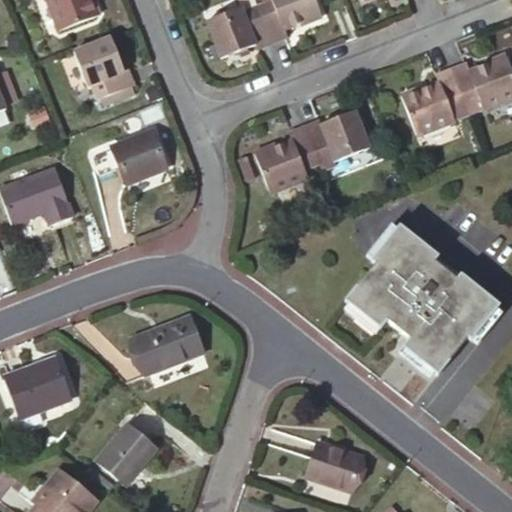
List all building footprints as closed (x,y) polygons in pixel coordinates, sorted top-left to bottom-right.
[(50,0),(62,29),(101,12),(96,0),(50,0)] [(265,46),(280,41),(265,3),(263,0),(246,0),(249,6),(213,19),(229,57),(264,44),(265,46)] [(272,0),(265,3),(280,41),(296,34),(293,27),(329,13),(323,0),(272,0)] [(122,61),(112,34),(74,49),(93,97),(135,81),(126,60),(122,61)] [(460,65),(474,102),(490,96),(493,105),(511,97),(511,52),(477,66),(475,59),(460,65)] [(459,108),(474,102),(460,65),(444,71),(447,78),(411,92),(427,131),(462,117),(459,108)] [(327,159),(328,163),(380,142),(365,104),(329,119),(328,116),(312,122),(327,159)] [(327,159),(312,122),(297,128),(299,135),(263,149),(279,188),(314,174),(311,166),(327,159)] [(158,168),(143,132),(104,147),(118,184),(158,168)] [(69,216),(50,168),(0,186),(0,203),(7,222),(39,210),(44,225),(69,216)] [(499,307),(398,227),(387,241),(391,244),(345,302),(359,313),(362,309),(383,326),(386,322),(409,341),(406,345),(427,361),(424,365),(438,376),(484,318),(488,321),(499,307)] [(149,381),(206,362),(194,326),(136,344),(149,381)] [(66,394),(53,361),(5,379),(18,413),(35,406),(66,394)] [(18,413),(23,423),(39,416),(35,406),(18,413)] [(127,488),(158,452),(129,429),(98,465),(127,488)] [(362,457),(316,442),(303,482),(350,496),(362,457)] [(94,511),(99,506),(60,474),(46,490),(51,494),(36,511),(94,511)]
